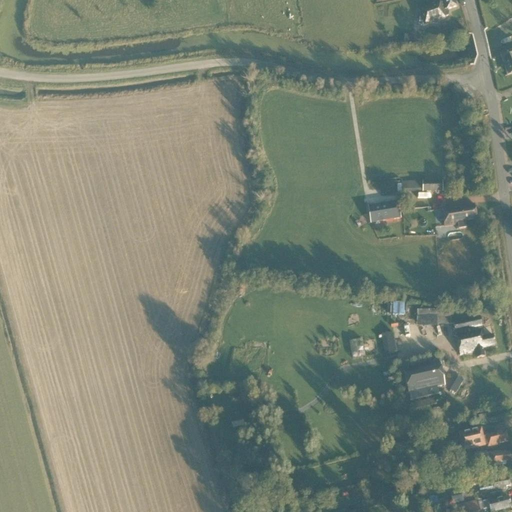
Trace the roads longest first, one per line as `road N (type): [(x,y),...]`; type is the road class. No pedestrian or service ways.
road 1 (unclassified): [(0,73),(98,78),(237,61),(359,83),(487,77)]
road 2 (tertiary): [(511,254),(490,101)]
